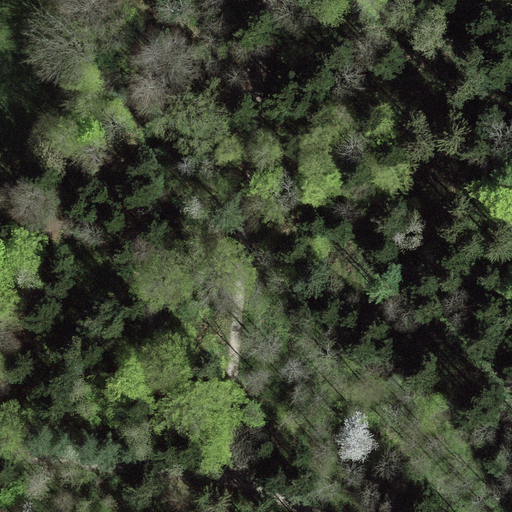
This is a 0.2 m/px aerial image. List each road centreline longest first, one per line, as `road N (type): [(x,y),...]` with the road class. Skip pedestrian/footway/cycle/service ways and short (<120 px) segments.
road 1 (track): [(223,475),(270,0)]
road 2 (track): [(0,455),(223,475),(309,511)]
